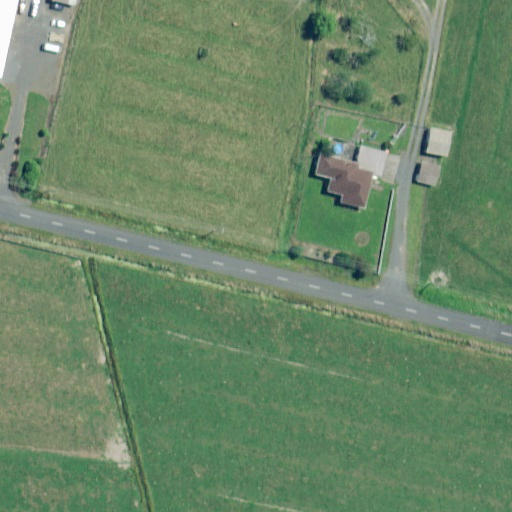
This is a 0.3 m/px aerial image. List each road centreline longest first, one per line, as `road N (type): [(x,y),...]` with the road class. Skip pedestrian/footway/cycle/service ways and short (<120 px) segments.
road 1 (tertiary): [(0,210),(511,335)]
road 2 (track): [(383,304),(441,0)]
